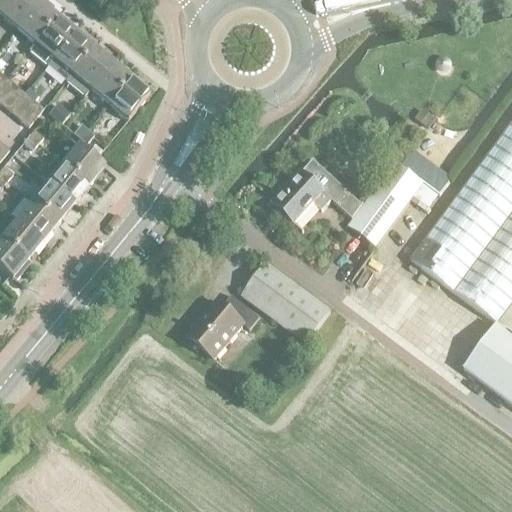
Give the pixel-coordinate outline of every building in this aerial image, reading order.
[(0,0),(0,12),(9,0),(0,0)] [(32,0),(9,0),(0,12),(0,18),(16,31),(38,4),(32,0)] [(16,31),(35,47),(57,20),(38,4),(16,31)] [(75,35),(57,20),(35,47),(29,55),(47,70),(75,35)] [(75,35),(47,70),(66,85),(94,51),(75,35)] [(113,66),(94,51),(66,85),(84,100),(90,93),(113,66)] [(90,93),(108,107),(130,81),(113,66),(90,93)] [(6,80),(0,87),(0,106),(0,107),(15,88),(6,80)] [(130,81),(108,107),(127,123),(149,96),(130,81)] [(0,107),(9,114),(25,96),(15,88),(0,107)] [(25,96),(34,104),(35,104),(39,99),(30,90),(25,96)] [(34,104),(25,96),(9,114),(19,122),(34,104)] [(44,111),(35,104),(34,104),(19,122),(28,130),(44,111)] [(511,125),(410,263),(497,328),(464,373),(511,408),(511,125)] [(72,137),(79,143),(87,133),(81,128),(72,137)] [(28,140),(38,148),(43,141),(34,133),(28,140)] [(87,133),(79,143),(86,148),(94,139),(87,133)] [(32,154),(38,148),(28,140),(23,146),(32,154)] [(0,164),(9,153),(0,145),(0,164)] [(77,148),(62,167),(88,189),(104,170),(77,148)] [(365,195),(358,205),(313,163),(303,174),(301,173),(296,179),(271,206),(294,228),(313,207),(321,214),(331,203),(352,222),(346,230),(375,251),(423,187),(438,199),(452,181),(413,153),(401,169),(395,165),(370,198),(365,195)] [(54,161),(39,180),(46,186),(73,208),(88,189),(62,167),(54,161)] [(3,170),(0,173),(0,178),(7,185),(13,178),(3,170)] [(46,186),(31,204),(57,226),(73,208),(46,186)] [(16,223),(42,245),(57,226),(31,204),(16,223)] [(1,241),(27,263),(42,245),(16,223),(1,241)] [(0,241),(0,272),(11,282),(12,281),(15,284),(23,275),(19,273),(27,263),(1,241),(0,241)] [(241,299),(307,347),(331,314),(265,266),(241,299)] [(186,341),(214,365),(244,329),(249,334),(259,322),(231,298),(222,309),(217,304),(186,341)]
